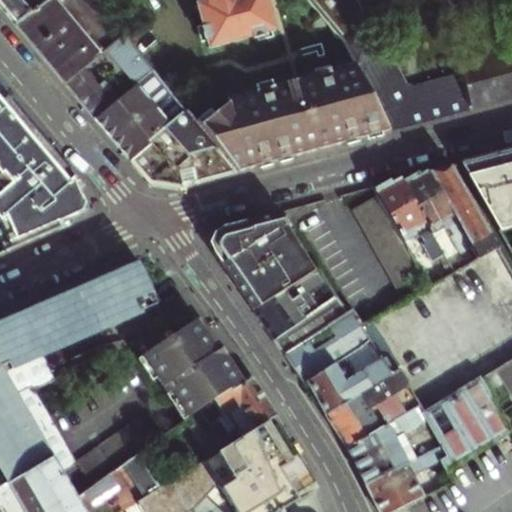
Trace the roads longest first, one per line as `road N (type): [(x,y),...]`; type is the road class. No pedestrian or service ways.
road 1 (residential): [(511,121),(152,222)]
road 2 (residential): [(350,511),(259,357),(152,222)]
road 3 (residential): [(152,222),(0,47)]
road 4 (residential): [(0,287),(152,222)]
